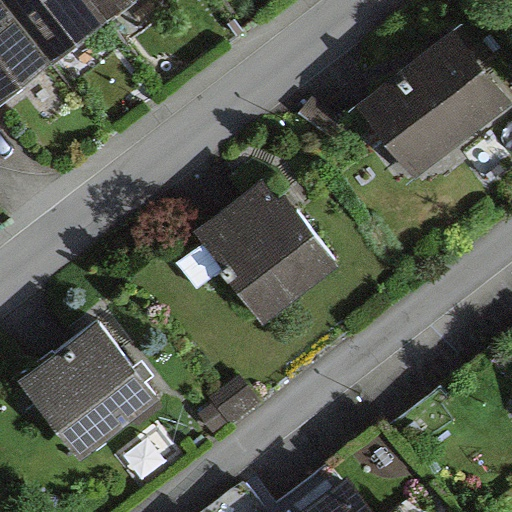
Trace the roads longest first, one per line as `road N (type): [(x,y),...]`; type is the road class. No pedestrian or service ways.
road 1 (residential): [(371,0),(0,282)]
road 2 (residential): [(511,250),(177,511)]
